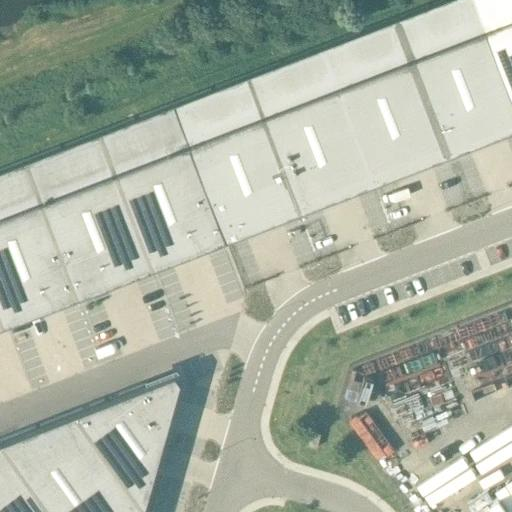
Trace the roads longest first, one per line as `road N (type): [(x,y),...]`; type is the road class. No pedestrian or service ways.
road 1 (unclassified): [(0,417),(227,331),(267,347)]
road 2 (unclassified): [(267,347),(314,299),(511,223)]
road 3 (unclassified): [(233,466),(360,511)]
road 4 (unclassified): [(233,466),(267,347)]
